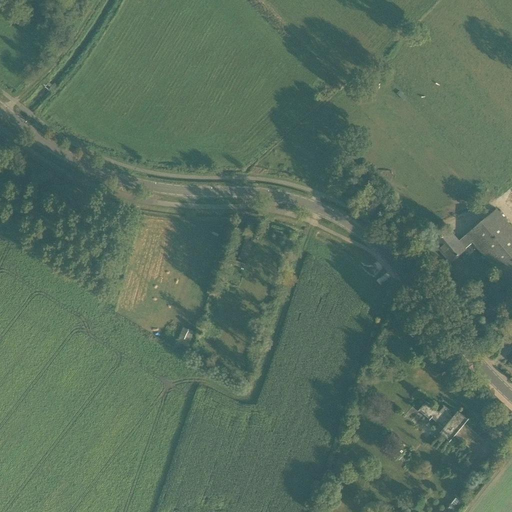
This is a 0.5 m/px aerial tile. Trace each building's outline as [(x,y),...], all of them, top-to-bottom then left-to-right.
[(472,243),(505,281),(511,275),(511,227),(497,210),(466,236),(472,243)] [(465,250),(472,243),(466,236),(459,242),(449,230),(435,242),(445,253),(443,254),(450,262),(465,250)] [(242,254),(249,256),(254,242),(247,239),(242,254)] [(183,328),(178,343),(188,346),(189,342),(190,342),(193,332),(183,328)] [(454,436),(468,448),(479,435),(465,424),(469,419),(468,419),(467,420),(458,412),(454,416),(450,413),(451,412),(443,405),(443,406),(444,407),(439,413),(426,402),(418,411),(430,420),(432,418),(444,428),(440,434),(449,441),(454,436)] [(403,469),(410,462),(403,456),(399,452),(401,447),(397,441),(398,440),(392,435),(385,442),(390,447),(390,449),(386,452),(399,460),(403,469)] [(458,510),(463,503),(457,498),(451,505),(458,510)]
